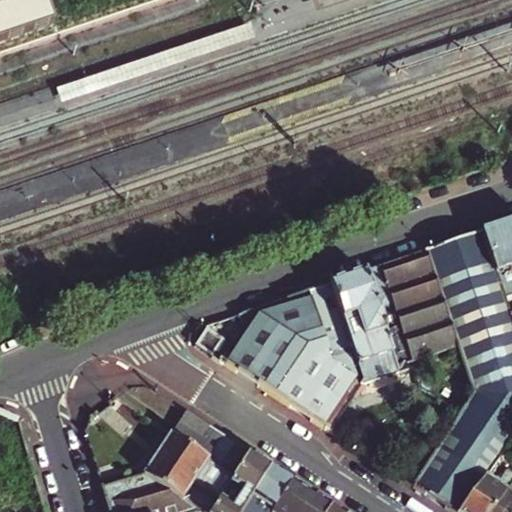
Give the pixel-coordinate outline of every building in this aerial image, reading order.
[(0,0),(0,59),(176,0),(0,0)] [(347,0),(312,0),(316,10),(347,0)] [(56,90),(61,105),(257,39),(252,24),(56,90)] [(511,225),(426,255),(459,351),(475,396),(413,488),(451,511),(453,511),(482,476),(483,475),(511,438),(511,436),(511,225)] [(426,255),(365,275),(398,370),(400,377),(408,374),(407,370),(459,351),(426,255)] [(365,275),(330,287),(358,382),(398,370),(365,275)] [(220,365),(328,433),(358,384),(358,382),(330,287),(241,316),(250,322),(220,365)] [(206,333),(195,349),(211,359),(222,343),(206,333)] [(172,437),(198,454),(209,461),(222,469),(236,448),(186,415),(172,437)] [(147,478),(185,503),(196,488),(220,503),(249,457),(236,448),(222,469),(209,461),(198,454),(172,437),(147,478)] [(239,511),(269,470),(249,457),(220,503),(214,511),(239,511)] [(453,511),(489,511),(511,479),(511,472),(504,467),(492,483),(482,476),(453,511)] [(274,511),(293,486),(269,470),(239,511),(274,511)] [(198,511),(185,503),(147,478),(102,490),(108,511),(198,511)] [(511,511),(511,479),(489,511),(511,511)] [(300,511),(310,497),(293,486),(274,511),(300,511)] [(329,511),(330,510),(310,497),(300,511),(329,511)]
